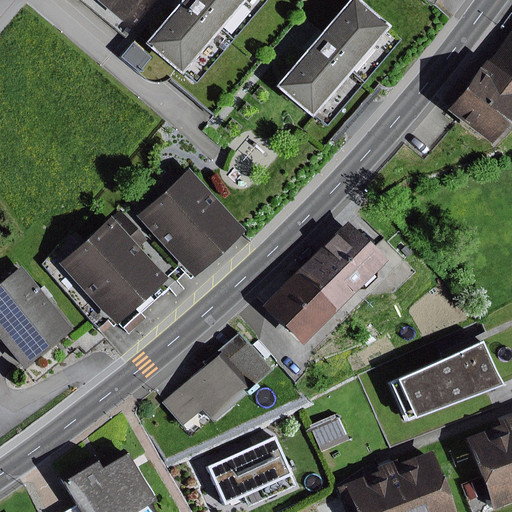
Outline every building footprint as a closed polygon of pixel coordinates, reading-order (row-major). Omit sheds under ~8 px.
[(105,0),(126,18),(141,0),(105,0)] [(175,75),(239,0),(177,0),(139,45),(175,75)] [(384,27),(352,0),(342,0),(269,87),(306,119),(384,27)] [(511,31),(511,32),(509,30),(484,62),(482,60),(442,111),(484,144),(511,108),(511,31)] [(149,58),(131,43),(118,57),(136,73),(149,58)] [(243,57),(236,51),(229,61),(235,66),(243,57)] [(169,73),(160,65),(154,72),(163,80),(169,73)] [(241,231),(185,169),(133,216),(188,278),(241,231)] [(144,242),(118,212),(111,219),(108,217),(55,263),(109,325),(163,278),(136,248),(144,242)] [(296,345),(382,261),(343,223),(258,307),(296,345)] [(37,289),(18,265),(0,279),(0,344),(20,369),(74,326),(41,285),(37,289)] [(270,370),(237,332),(204,361),(206,363),(160,403),(180,426),(198,410),(209,423),(270,370)] [(499,385),(478,341),(385,383),(402,421),(499,385)] [(496,426),(462,439),(489,511),(511,502),(511,413),(494,421),(496,426)] [(336,414),(307,426),(318,452),(347,440),(336,414)] [(293,486),(271,436),(202,466),(219,505),(241,496),(246,507),(293,486)] [(451,511),(428,452),(395,464),(393,460),(373,468),(374,472),(334,488),(343,511),(451,511)] [(133,511),(150,502),(122,454),(97,469),(93,462),(57,483),(72,507),(63,511),(133,511)] [(474,480),(461,485),(467,500),(480,495),(474,480)] [(240,511),(236,500),(222,506),(224,511),(240,511)]
